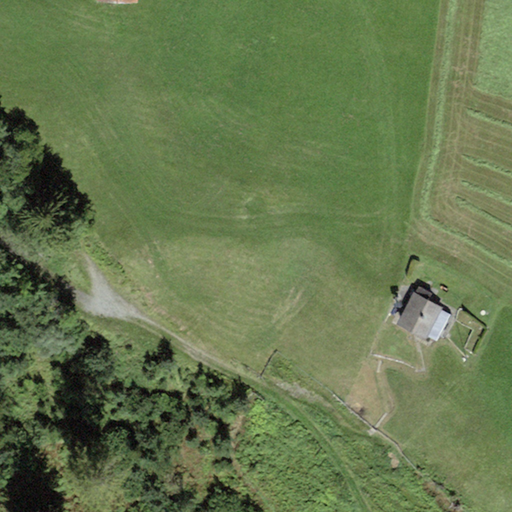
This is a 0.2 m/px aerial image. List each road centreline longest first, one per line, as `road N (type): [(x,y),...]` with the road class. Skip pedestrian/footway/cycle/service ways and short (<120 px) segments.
road 1 (track): [(368,511),(293,414),(109,310)]
road 2 (track): [(511,298),(415,203),(415,147)]
road 3 (track): [(0,238),(109,310)]
